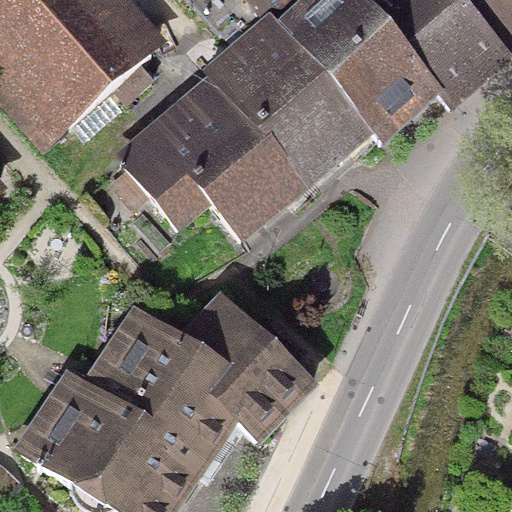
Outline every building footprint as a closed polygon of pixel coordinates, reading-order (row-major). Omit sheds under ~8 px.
[(131,0),(0,0),(0,105),(43,153),(113,91),(127,106),(155,81),(141,64),(167,40),(131,0)] [(245,0),(187,0),(229,46),(262,19),(245,0)] [(270,12),(277,19),(376,132),(387,144),(442,96),(448,91),(371,0),(245,0),(262,19),(270,12)] [(511,0),(371,0),(448,91),(442,96),(453,109),(511,60),(511,52),(504,44),(511,37),(511,0)] [(308,188),(376,132),(277,19),(270,12),(262,19),(229,46),(202,68),(208,75),(308,188)] [(213,205),(242,242),(308,188),(208,75),(115,155),(127,170),(150,198),(179,231),(213,205)] [(109,185),(134,215),(150,198),(127,170),(109,185)] [(0,195),(9,187),(0,176),(0,195)] [(260,444),(321,384),(221,290),(183,330),(132,304),(84,378),(67,369),(13,451),(107,511),(178,511),(239,420),(260,444)]
